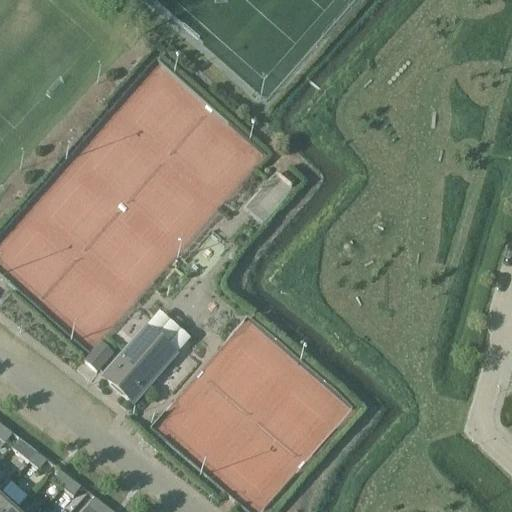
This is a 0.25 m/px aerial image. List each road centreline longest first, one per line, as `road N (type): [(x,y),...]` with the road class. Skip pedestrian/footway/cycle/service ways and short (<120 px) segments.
road 1 (unclassified): [(195,511),(0,365)]
road 2 (residential): [(511,458),(480,428),(511,312)]
